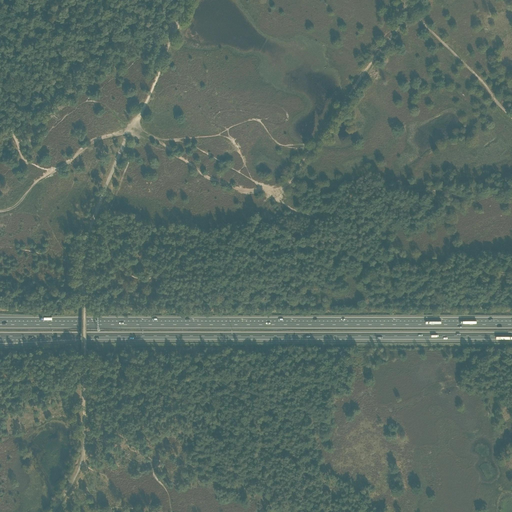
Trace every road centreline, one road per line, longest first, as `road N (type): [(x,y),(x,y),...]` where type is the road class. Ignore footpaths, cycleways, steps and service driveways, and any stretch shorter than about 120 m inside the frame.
road 1 (motorway): [(0,336),(511,335)]
road 2 (track): [(511,279),(0,278)]
road 3 (motorway): [(511,324),(0,324)]
road 4 (unknown): [(311,151),(279,189),(240,190),(209,179),(156,141)]
road 5 (unknown): [(409,12),(311,151)]
